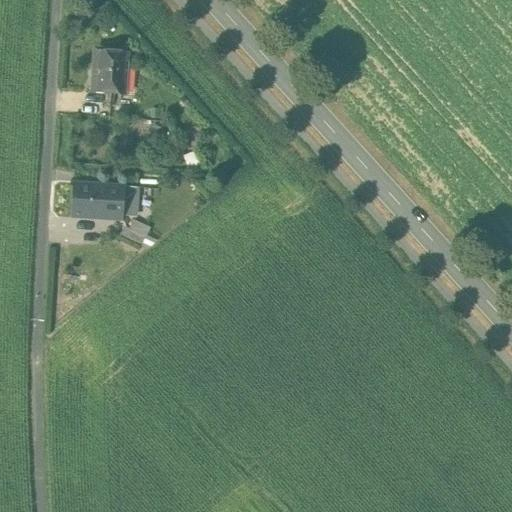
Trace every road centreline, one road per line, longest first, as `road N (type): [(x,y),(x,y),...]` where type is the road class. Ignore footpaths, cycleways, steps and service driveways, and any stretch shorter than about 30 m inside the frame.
road 1 (residential): [(41,511),(37,344),(58,0)]
road 2 (tertiary): [(211,0),(511,328)]
